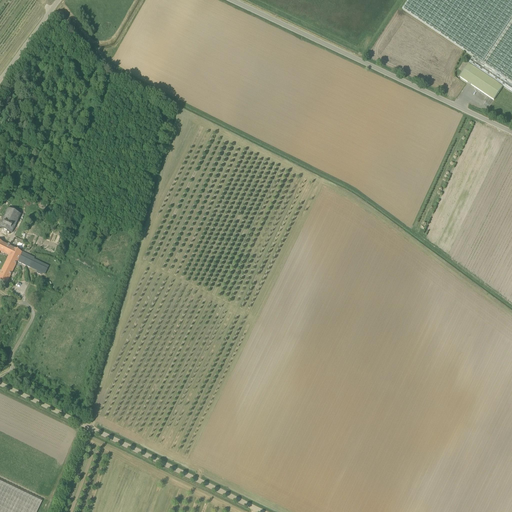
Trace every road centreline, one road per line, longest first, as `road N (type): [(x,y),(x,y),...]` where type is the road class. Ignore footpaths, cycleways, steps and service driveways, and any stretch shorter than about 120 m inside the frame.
road 1 (unclassified): [(511,132),(231,0)]
road 2 (unclassified): [(261,511),(0,384)]
